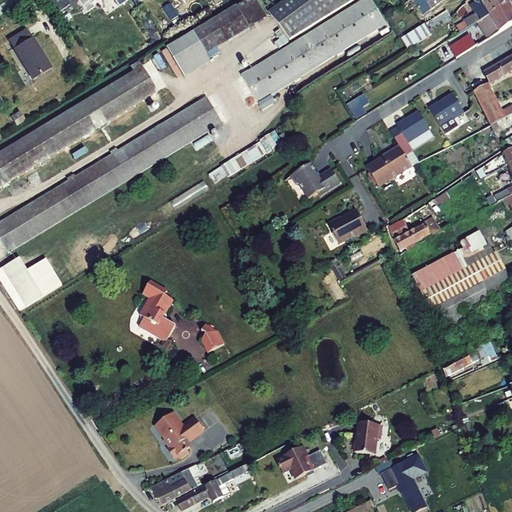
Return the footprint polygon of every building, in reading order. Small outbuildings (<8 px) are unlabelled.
[(73,0),(82,11),(96,0),(73,0)] [(207,55),(217,49),(264,20),(251,0),(248,0),(194,33),(207,55)] [(365,0),(241,77),(258,103),(387,24),(371,0),(365,0)] [(251,0),(264,20),(266,18),(255,0),(251,0)] [(284,0),(268,12),(289,41),(354,0),(284,0)] [(412,0),(421,11),(429,5),(424,0),(412,0)] [(432,10),(442,3),(439,0),(424,0),(429,5),(432,10)] [(477,23),(510,4),(508,0),(488,0),(482,4),(480,5),(481,6),(482,5),(485,9),(476,15),(476,16),(465,22),(468,29),(477,23)] [(477,23),(482,31),(494,23),(499,33),(511,24),(511,8),(510,4),(477,23)] [(432,10),(429,5),(421,11),(424,16),(432,10)] [(465,22),(456,28),(460,34),(468,29),(465,22)] [(482,31),(487,40),(499,33),(494,23),(482,31)] [(401,40),(407,50),(430,35),(424,25),(401,40)] [(24,75),(28,82),(51,69),(26,29),(8,41),(25,69),(28,73),(24,75)] [(184,78),(220,54),(217,49),(207,55),(194,33),(167,49),(184,78)] [(472,34),(450,48),(457,59),(477,46),(478,46),(479,45),(472,34)] [(383,96),(453,60),(447,48),(377,84),(383,96)] [(511,71),(511,56),(483,73),(489,85),(511,71)] [(138,61),(129,66),(132,71),(141,66),(138,61)] [(104,123),(157,91),(141,66),(132,71),(0,151),(0,186),(40,162),(47,158),(99,127),(104,123)] [(475,91),(474,92),(491,126),(504,119),(500,113),(486,85),(485,86),(475,91)] [(429,110),(440,128),(455,119),(464,114),(453,95),(429,110)] [(0,223),(0,240),(8,253),(214,129),(222,124),(207,98),(118,152),(112,156),(76,178),(68,182),(0,223)] [(511,106),(500,113),(504,119),(511,114),(511,106)] [(16,126),(25,121),(19,111),(10,117),(16,126)] [(491,126),(490,126),(495,136),(511,126),(511,114),(504,119),(491,126)] [(429,131),(430,130),(421,115),(414,120),(412,116),(396,126),(398,128),(390,133),(399,147),(404,156),(412,151),(407,144),(429,131)] [(445,136),(458,128),(459,124),(455,119),(440,128),(445,136)] [(216,133),(225,128),(222,124),(214,129),(216,133)] [(412,151),(433,138),(429,131),(407,144),(412,151)] [(260,143),(221,167),(228,177),(267,154),(260,143)] [(376,185),(378,188),(412,167),(411,167),(404,156),(399,147),(366,168),(370,174),(376,185)] [(511,148),(502,154),(508,165),(511,163),(511,148)] [(411,167),(419,162),(412,151),(404,156),(411,167)] [(511,163),(508,165),(511,175),(511,179),(508,182),(507,181),(501,184),(502,186),(511,181),(511,183),(511,163)] [(308,200),(310,203),(340,184),(331,170),(318,178),(310,165),(279,184),(284,192),(290,191),(299,205),(308,200)] [(481,180),(486,177),(481,169),(476,172),(481,180)] [(368,175),(374,186),(376,185),(370,174),(368,175)] [(502,186),(505,192),(494,197),(495,198),(497,204),(501,202),(511,196),(511,183),(511,181),(502,186)] [(434,201),(436,204),(437,207),(451,198),(447,192),(434,201)] [(511,196),(501,202),(510,218),(511,216),(511,196)] [(495,198),(487,202),(490,207),(497,204),(495,198)] [(422,216),(429,211),(426,206),(419,210),(422,216)] [(328,225),(338,245),(353,237),(354,239),(368,231),(357,212),(341,220),(340,219),(328,225)] [(426,225),(410,234),(416,244),(431,236),(431,237),(441,231),(435,221),(433,218),(424,222),(426,225)] [(438,219),(435,221),(441,231),(450,226),(445,218),(439,222),(438,219)] [(395,225),(390,228),(394,242),(400,252),(416,244),(410,234),(400,239),(395,225)] [(412,276),(430,311),(499,275),(484,248),(465,258),(461,251),(412,276)] [(26,308),(44,297),(20,258),(3,269),(26,308)] [(341,281),(342,284),(382,263),(380,260),(341,281)] [(338,277),(343,274),(335,261),(330,264),(338,277)] [(511,284),(511,267),(499,275),(430,311),(442,332),(441,333),(442,337),(467,323),(461,312),(511,284)] [(149,324),(166,314),(173,302),(165,297),(167,293),(150,283),(143,294),(151,299),(148,305),(146,304),(141,313),(149,324)] [(141,313),(140,316),(142,323),(139,328),(141,329),(149,324),(141,313)] [(176,327),(167,321),(166,316),(165,315),(166,314),(149,324),(141,329),(163,342),(167,341),(176,327)] [(201,342),(208,354),(224,345),(218,333),(205,326),(201,332),(205,335),(201,342)] [(473,348),(440,367),(446,377),(478,361),(478,360),(480,358),(483,365),(489,363),(485,352),(481,343),(473,348)] [(485,352),(489,363),(496,360),(492,350),(485,352)] [(191,441),(204,431),(195,419),(183,428),(173,414),(157,426),(167,439),(166,443),(166,445),(168,448),(170,453),(174,458),(179,455),(181,459),(189,453),(186,450),(190,448),(185,441),(189,438),(191,441)] [(382,426),(359,423),(357,442),(354,444),(353,448),(355,451),(355,453),(375,456),(377,440),(380,441),(382,426)] [(282,472),(290,468),(295,479),(306,474),(306,476),(314,472),(313,470),(306,457),(308,456),(303,447),(301,448),(301,447),(284,455),(284,457),(276,460),(282,472)] [(313,470),(326,464),(320,451),(308,456),(306,457),(313,470)] [(151,488),(155,496),(178,485),(180,488),(188,485),(191,490),(196,488),(192,479),(201,474),(197,465),(151,488)] [(229,474),(232,480),(250,471),(247,465),(229,474)] [(176,501),(181,511),(210,497),(213,503),(231,494),(225,484),(229,482),(226,475),(176,501)] [(176,498),(191,490),(188,485),(180,488),(178,485),(155,496),(160,506),(176,498)] [(366,511),(374,508),(371,501),(348,511),(366,511)]
